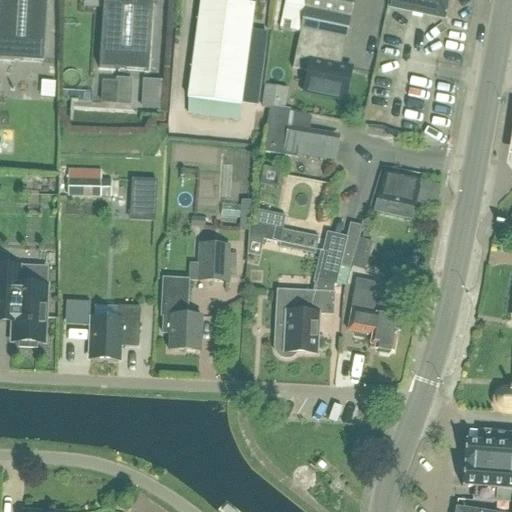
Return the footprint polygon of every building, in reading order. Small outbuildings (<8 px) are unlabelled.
[(0,0),(0,62),(42,65),(46,0),(0,0)] [(100,0),(96,71),(144,74),(148,0),(100,0)] [(249,0),(237,0),(237,4),(205,0),(200,0),(187,101),(240,108),(254,6),(249,6),(249,0)] [(306,0),(300,35),(292,70),(307,74),(303,93),(345,102),(351,71),(335,67),(340,44),(345,45),(345,44),(354,0),(306,0)] [(391,0),(389,10),(405,13),(444,21),(448,0),(391,0)] [(438,105),(461,107),(462,88),(440,86),(438,105)] [(334,163),(339,137),(288,128),(290,111),(269,108),(260,154),(282,158),(282,154),(334,163)] [(16,150),(16,130),(5,130),(5,150),(16,150)] [(413,211),(420,180),(384,171),(376,202),(413,211)] [(67,198),(92,199),(100,199),(100,182),(68,182),(67,198)] [(130,206),(154,207),(156,183),(131,182),(130,206)] [(439,187),(421,183),(416,202),(415,205),(434,210),(439,187)] [(247,239),(279,245),(282,232),(256,227),(255,231),(249,230),(247,239)] [(335,287),(345,245),(325,242),(315,284),(335,287)] [(227,284),(229,248),(199,247),(198,266),(208,267),(207,284),(227,284)] [(0,267),(0,317),(8,318),(8,324),(11,324),(10,344),(19,345),(19,349),(35,350),(36,345),(44,346),(47,288),(18,287),(19,269),(0,267)] [(199,355),(201,320),(186,319),(188,283),(162,282),(160,319),(163,319),(162,336),(169,337),(168,353),(199,355)] [(399,320),(385,317),(390,289),(355,283),(347,333),(352,334),(353,339),(363,340),(365,336),(371,337),(369,350),(376,351),(377,355),(387,357),(390,354),(393,354),(396,335),(400,333),(401,324),(398,322),(399,320)] [(334,296),(277,293),(274,348),(275,353),(277,357),(280,359),(285,361),(289,360),(293,359),(297,355),(316,356),(318,316),(333,317),(334,296)] [(92,320),(90,362),(118,363),(118,349),(138,349),(140,309),(118,309),(117,321),(92,320)] [(511,389),(509,390),(509,393),(504,393),(502,394),(499,395),(497,398),(496,400),(495,403),(495,406),(496,409),(498,411),(500,413),(502,414),(505,415),(511,414),(511,389)] [(464,443),(463,466),(511,469),(511,434),(498,433),(497,446),(464,443)] [(322,474),(327,469),(320,462),(315,467),(322,474)] [(493,504),(511,505),(511,469),(463,466),(461,489),(494,491),(493,504)]
